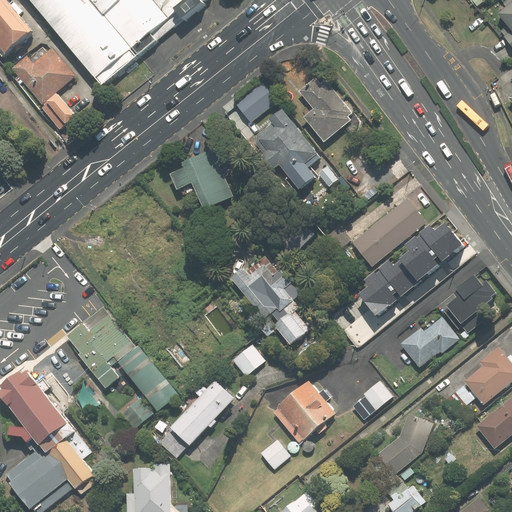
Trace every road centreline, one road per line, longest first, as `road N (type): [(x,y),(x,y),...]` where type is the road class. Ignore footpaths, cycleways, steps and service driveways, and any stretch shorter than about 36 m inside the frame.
road 1 (secondary): [(266,31),(0,244)]
road 2 (primary): [(511,232),(443,151),(375,50)]
road 3 (primary): [(397,11),(490,148),(511,204)]
